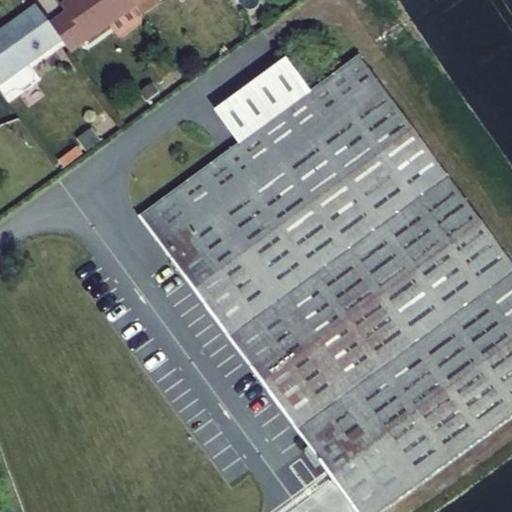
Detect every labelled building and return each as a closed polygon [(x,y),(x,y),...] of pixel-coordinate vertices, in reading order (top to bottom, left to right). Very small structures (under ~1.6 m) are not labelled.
[(130,0),(69,0),(61,6),(65,13),(49,24),(61,41),(70,53),(109,25),(118,39),(141,23),(131,9),(135,6),(130,0)] [(130,0),(135,6),(142,16),(160,3),(157,0),(130,0)] [(26,66),(61,41),(49,24),(37,7),(0,33),(0,84),(7,80),(13,89),(20,90),(31,82),(32,75),(26,66)] [(384,511),(511,419),(511,260),(363,57),(309,96),(236,150),(144,217),(360,511),(384,511)] [(284,62),(211,117),(236,150),(309,96),(284,62)] [(13,89),(7,80),(0,84),(0,91),(3,96),(13,89)] [(99,143),(91,132),(79,140),(86,152),(99,143)] [(63,169),(82,155),(77,149),(58,163),(63,169)]
